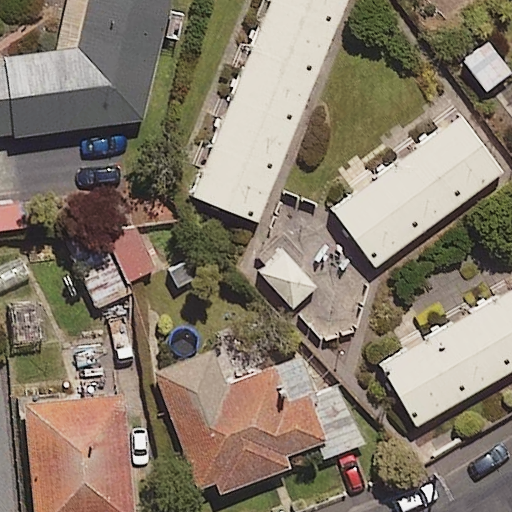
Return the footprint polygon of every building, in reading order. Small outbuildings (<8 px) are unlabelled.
[(169,0),(63,0),(48,53),(0,59),(0,139),(141,123),(169,0)] [(346,0),(270,0),(191,195),(256,222),(346,0)] [(510,72),(487,41),(463,60),(486,90),(510,72)] [(501,172),(459,116),(333,210),(375,266),(501,172)] [(154,268),(134,224),(109,235),(129,280),(154,268)] [(315,288),(282,250),(259,270),(291,308),(315,288)] [(0,293),(32,282),(23,258),(0,266),(0,293)] [(511,370),(511,289),(380,365),(415,426),(511,370)] [(46,302),(7,303),(9,347),(47,346),(46,302)] [(363,445),(341,379),(315,388),(304,354),(223,381),(213,351),(156,370),(195,485),(210,480),(215,493),(293,467),(289,455),(318,446),(323,458),(363,445)] [(133,511),(123,396),(25,405),(34,511),(133,511)]
